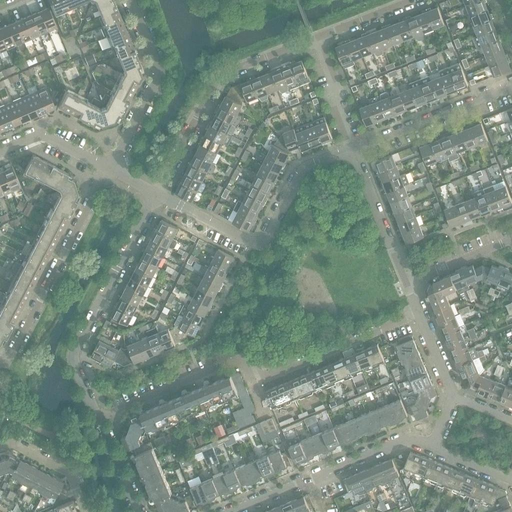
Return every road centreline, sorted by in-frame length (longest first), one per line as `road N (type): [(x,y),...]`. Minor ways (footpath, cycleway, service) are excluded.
road 1 (residential): [(96,420),(245,359),(254,383),(421,315)]
road 2 (residential): [(157,195),(250,245),(267,237),(300,169),(353,147)]
road 3 (residential): [(96,420),(73,356),(157,195)]
road 4 (residential): [(157,195),(219,75),(313,38)]
road 5 (residential): [(0,363),(107,167)]
road 6 (residential): [(107,167),(160,71),(130,0)]
road 7 (residential): [(353,147),(511,85)]
road 8 (residential): [(408,282),(353,147)]
road 9 (residential): [(310,480),(410,439),(433,447)]
road 10 (residential): [(89,511),(74,475),(13,443),(0,448)]
